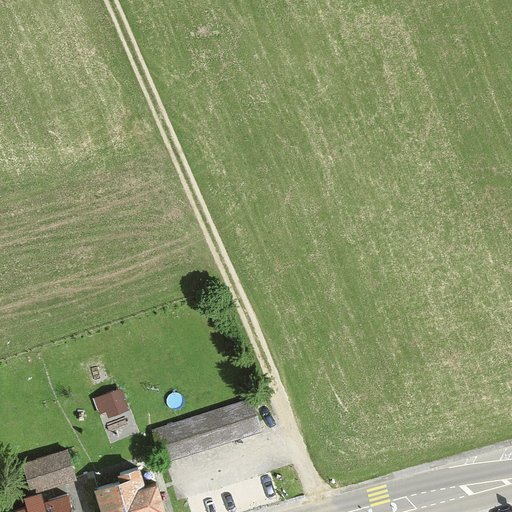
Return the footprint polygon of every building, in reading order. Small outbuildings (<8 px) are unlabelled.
[(103,412),(130,405),(125,385),(98,391),(103,412)] [(252,396),(152,429),(164,466),(264,433),(252,396)] [(66,442),(18,458),(32,498),(63,488),(79,482),(66,442)] [(282,450),(263,456),(270,474),(289,467),(282,450)] [(254,462),(230,470),(235,484),(258,476),(254,462)] [(116,481),(92,488),(99,511),(164,511),(156,483),(143,486),(138,469),(115,475),(116,481)] [(6,507),(7,511),(71,511),(63,488),(32,498),(6,507)]
